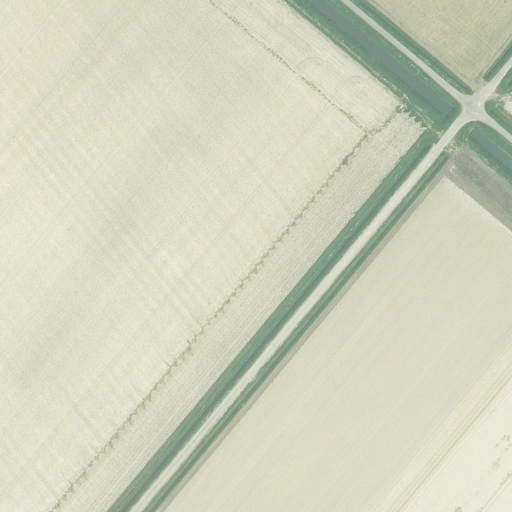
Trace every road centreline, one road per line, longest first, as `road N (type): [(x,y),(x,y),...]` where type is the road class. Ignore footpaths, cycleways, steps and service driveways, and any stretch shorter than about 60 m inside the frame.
road 1 (unclassified): [(137,511),(472,108)]
road 2 (unclassified): [(342,0),(472,108)]
